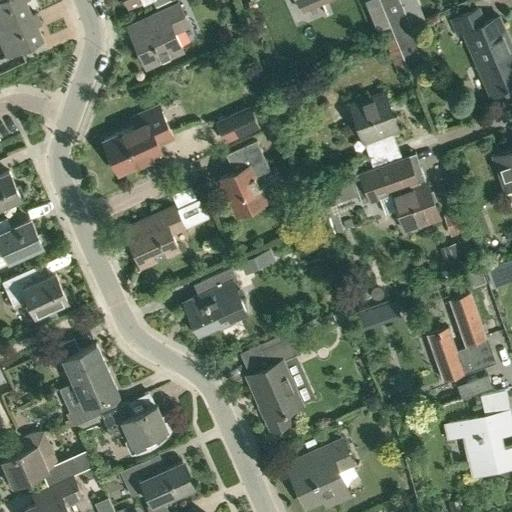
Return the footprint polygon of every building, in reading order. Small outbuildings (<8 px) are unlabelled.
[(0,0),(0,28),(30,14),(24,1),(25,0),(0,0)] [(296,0),(301,10),(324,0),(296,0)] [(378,0),(393,33),(410,25),(410,24),(405,12),(399,0),(378,0)] [(156,27),(132,37),(139,51),(140,50),(146,63),(181,48),(171,26),(186,20),(178,2),(150,14),(156,27)] [(420,6),(405,12),(410,24),(425,17),(420,6)] [(477,8),(451,20),(457,34),(463,32),(490,95),(511,86),(511,62),(506,49),(511,47),(497,16),(483,22),(477,8)] [(30,14),(0,28),(0,43),(6,57),(42,40),(36,26),(40,24),(35,12),(30,14)] [(425,61),(410,25),(393,33),(398,47),(407,68),(425,61)] [(393,33),(383,37),(389,51),(398,47),(393,33)] [(397,130),(384,92),(350,104),(373,167),(401,157),(392,132),(397,130)] [(172,136),(161,112),(158,105),(131,117),(134,125),(103,139),(117,172),(162,152),(158,143),(172,136)] [(224,141),(257,126),(249,108),(216,122),(224,141)] [(251,163),(233,171),(220,177),(235,214),(265,201),(254,175),(269,169),(256,139),(243,144),(251,163)] [(511,149),(494,156),(506,189),(511,187),(511,149)] [(405,229),(438,217),(415,152),(401,157),(351,175),(361,203),(379,196),(385,213),(398,209),(405,229)] [(0,173),(0,204),(21,194),(9,169),(0,173)] [(177,254),(178,250),(171,232),(183,226),(182,224),(204,214),(197,197),(175,207),(174,204),(124,227),(140,263),(163,252),(165,256),(169,257),(177,254)] [(444,213),(451,235),(468,229),(461,208),(444,213)] [(0,247),(2,246),(7,258),(42,242),(31,217),(11,226),(0,231),(0,247)] [(458,241),(449,244),(440,247),(447,268),(456,265),(465,262),(458,241)] [(240,261),(245,270),(264,262),(259,252),(240,261)] [(506,283),(500,264),(487,268),(493,287),(506,283)] [(38,278),(32,265),(2,279),(13,305),(28,298),(35,313),(67,298),(55,270),(38,278)] [(197,334),(246,312),(232,281),(237,279),(231,266),(199,280),(205,292),(183,302),(197,334)] [(472,286),(486,281),(481,269),(468,273),(472,286)] [(487,337),(486,334),(484,335),(470,292),(450,299),(466,346),(455,350),(447,327),(428,334),(439,366),(437,366),(441,377),(482,363),(474,341),(487,337)] [(361,325),(400,319),(396,299),(358,306),(361,325)] [(301,402),(281,360),(300,351),(299,350),(314,343),(309,332),(304,334),(302,330),(292,334),(289,328),(259,342),(269,364),(247,374),(254,390),(257,388),(261,397),(258,399),(272,430),(291,421),(286,409),(301,402)] [(74,380),(107,365),(96,341),(74,351),(68,338),(42,350),(48,363),(64,356),(74,380)] [(107,365),(74,380),(84,403),(70,409),(76,422),(101,412),(95,399),(117,389),(107,365)] [(492,388),(487,374),(457,385),(461,398),(492,388)] [(446,439),(464,434),(474,474),(511,464),(511,425),(503,389),(480,395),(485,414),(443,424),(446,439)] [(134,412),(129,399),(101,412),(112,437),(127,431),(129,437),(126,440),(131,451),(140,450),(142,450),(145,449),(150,448),(153,447),(156,445),(159,443),(162,441),(165,438),(166,436),(168,434),(171,431),(172,427),(166,414),(162,414),(157,403),(134,412)] [(58,462),(43,429),(32,431),(19,437),(24,448),(1,458),(5,466),(1,470),(6,480),(12,482),(58,462)] [(337,471),(350,465),(351,464),(340,439),(285,465),(305,506),(322,498),(326,506),(349,496),(337,471)] [(139,460),(128,465),(120,469),(131,493),(148,486),(154,501),(193,483),(182,459),(146,475),(139,460)] [(26,511),(69,511),(65,502),(82,494),(73,473),(42,487),(31,491),(36,502),(24,507),(26,511)] [(96,500),(99,511),(113,511),(109,496),(96,500)]
